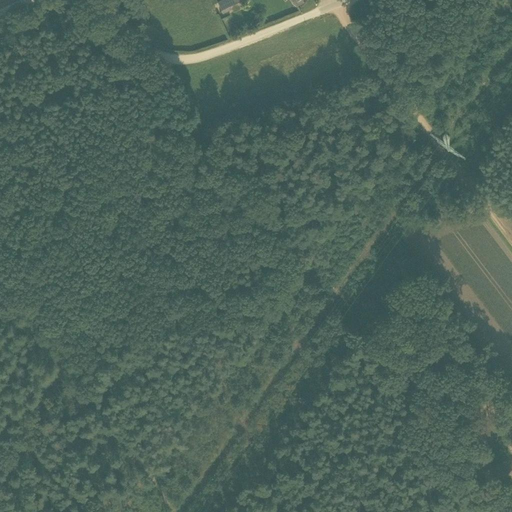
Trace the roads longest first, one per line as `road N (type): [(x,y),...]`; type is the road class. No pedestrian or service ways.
road 1 (track): [(511,242),(327,0)]
road 2 (track): [(0,280),(177,511)]
road 3 (unclassified): [(102,0),(156,55),(179,60),(355,0)]
